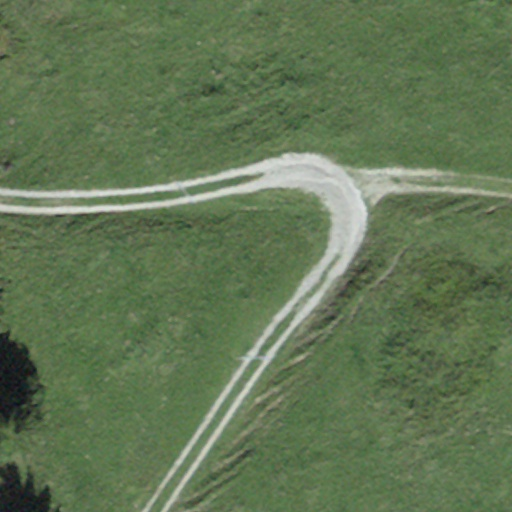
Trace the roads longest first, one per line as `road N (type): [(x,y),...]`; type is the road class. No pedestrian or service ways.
road 1 (track): [(152,511),(318,274),(318,207),(296,188),(57,213),(0,199)]
road 2 (track): [(296,188),(511,204)]
